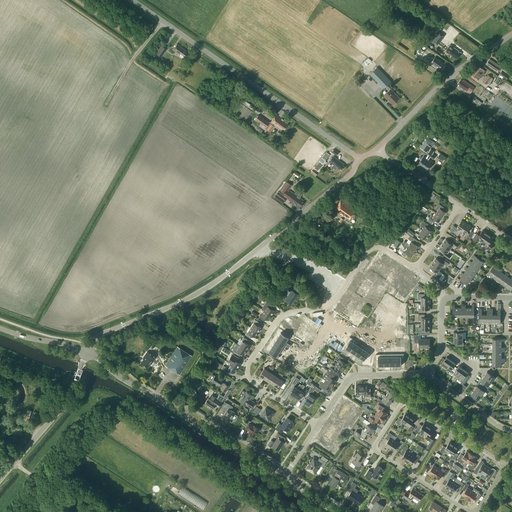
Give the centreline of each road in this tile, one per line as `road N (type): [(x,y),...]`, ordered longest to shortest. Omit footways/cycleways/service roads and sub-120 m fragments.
road 1 (unclassified): [(87,353),(99,335),(221,278),(359,159)]
road 2 (unclassified): [(359,159),(133,0)]
road 3 (residential): [(317,425),(253,383),(248,362),(282,315),(331,303),(367,251)]
road 4 (unclassified): [(376,150),(432,91),(511,34)]
road 5 (residential): [(404,401),(372,450),(469,511)]
road 6 (unclassified): [(0,480),(68,397),(87,353)]
road 7 (residential): [(317,425),(351,377),(425,374)]
road 8 (residential): [(505,467),(404,401)]
road 9 (tertiary): [(286,475),(182,415)]
